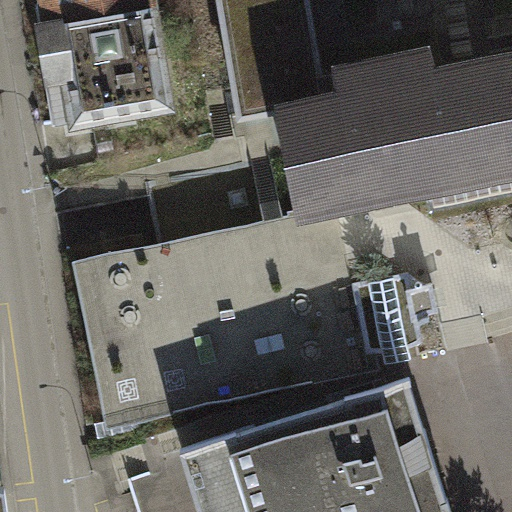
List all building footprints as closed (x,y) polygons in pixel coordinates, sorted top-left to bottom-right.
[(152,4),(151,0),(32,0),(37,24),(152,4)] [(218,0),(238,114),(281,106),(339,96),(337,74),(317,76),(305,0),(218,0)] [(169,104),(152,4),(37,24),(52,123),(169,104)] [(511,165),(511,57),(432,73),(426,51),(336,66),(337,74),(339,96),(281,106),(301,208),(342,200),(511,165)] [(511,511),(511,165),(342,200),(301,208),(294,214),(73,259),(106,423),(367,364),(364,350),(389,344),(443,511),(511,511)] [(172,447),(191,511),(443,511),(400,380),(172,447)] [(0,511),(9,511),(5,479),(0,479),(0,511)]
